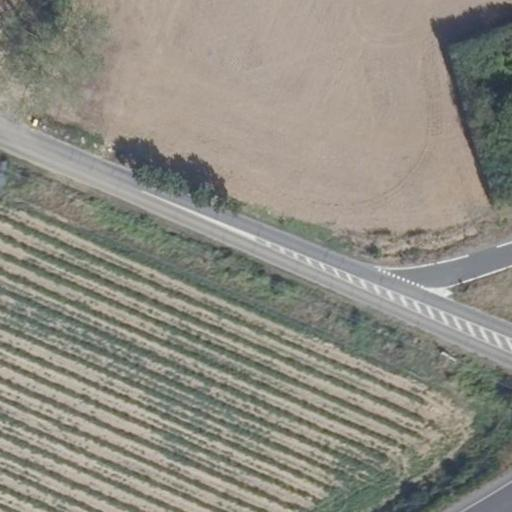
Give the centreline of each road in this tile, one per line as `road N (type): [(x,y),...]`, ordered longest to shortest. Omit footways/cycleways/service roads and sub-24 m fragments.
road 1 (tertiary): [(0,134),(355,280)]
road 2 (tertiary): [(355,280),(511,348)]
road 3 (trunk): [(511,254),(440,274),(355,280)]
